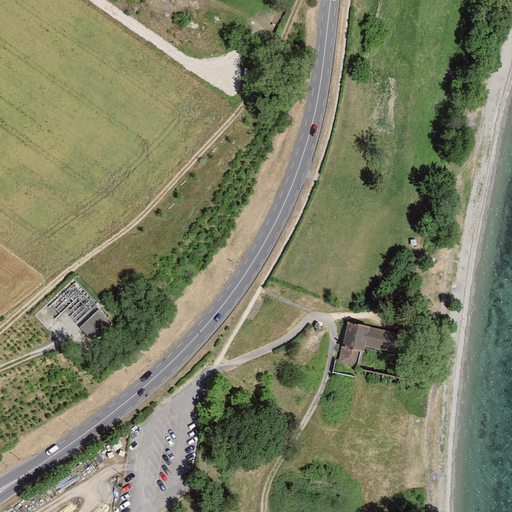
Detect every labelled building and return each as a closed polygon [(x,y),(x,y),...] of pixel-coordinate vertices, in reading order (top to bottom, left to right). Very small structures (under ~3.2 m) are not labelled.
[(232,43),(170,0),(153,0),(145,12),(218,63),(232,43)] [(81,327),(98,342),(116,323),(100,308),(81,327)] [(415,338),(341,320),(335,345),(360,351),(362,351),(410,363),(415,338)] [(317,337),(307,333),(301,349),(311,353),(317,337)] [(360,351),(335,345),(331,364),(335,364),(355,369),(360,351)]
